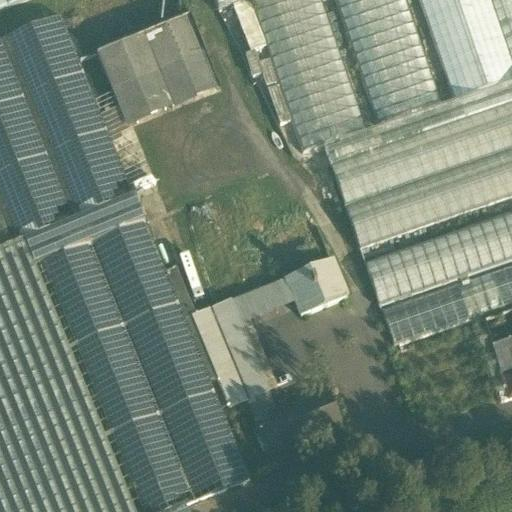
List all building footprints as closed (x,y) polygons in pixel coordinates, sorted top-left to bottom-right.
[(0,0),(0,13),(32,0),(0,0)] [(212,0),(217,14),(232,9),(249,3),(249,4),(250,4),(261,0),(212,0)] [(369,133),(321,0),(261,0),(250,4),(267,51),(304,156),(326,148),(369,133)] [(445,108),(407,0),(334,0),(380,130),(445,108)] [(511,84),(511,0),(419,0),(456,104),(511,84)] [(249,3),(232,9),(249,57),(267,51),(250,4),(249,4),(249,3)] [(0,43),(0,212),(14,248),(28,242),(136,197),(62,18),(0,43)] [(98,57),(114,96),(207,58),(190,19),(98,57)] [(207,58),(114,96),(128,129),(221,91),(207,58)] [(326,148),(333,168),(511,106),(511,84),(456,104),(445,108),(380,130),(369,133),(326,148)] [(511,308),(511,106),(333,168),(361,252),(511,200),(511,217),(366,267),(380,310),(461,283),(462,287),(383,313),(394,349),(399,347),(473,321),(476,330),(406,352),(401,353),(396,355),(421,430),(500,407),(499,400),(506,398),(484,323),(483,318),(511,308)] [(147,223),(136,197),(28,242),(37,266),(147,223)] [(0,252),(14,248),(0,212),(0,252)] [(84,387),(74,391),(83,412),(93,408),(133,511),(179,511),(183,510),(250,484),(210,384),(167,274),(147,223),(37,266),(84,387)] [(0,252),(0,371),(15,411),(22,408),(0,352),(0,281),(27,271),(74,391),(84,387),(37,266),(28,242),(14,248),(0,252)] [(294,307),(299,322),(347,303),(332,265),(285,284),(294,307)] [(210,384),(218,381),(194,319),(198,318),(179,270),(167,274),(210,384)] [(121,511),(83,412),(74,391),(27,271),(0,281),(0,352),(22,408),(15,411),(25,435),(31,432),(62,511),(121,511)] [(285,284),(233,304),(242,327),(294,307),(285,284)] [(233,304),(198,318),(194,319),(218,381),(230,412),(248,405),(262,399),(270,396),(242,327),(233,304)] [(511,313),(484,323),(506,398),(499,400),(500,407),(511,402),(511,313)] [(399,347),(401,353),(406,352),(476,330),(473,321),(399,347)] [(55,511),(25,435),(15,411),(0,371),(0,511),(55,511)] [(281,449),(282,451),(316,438),(341,428),(336,416),(329,397),(311,404),(287,414),(270,420),(262,399),(248,405),(258,429),(259,433),(272,428),(281,449)] [(133,511),(93,408),(83,412),(121,511),(62,511),(31,432),(25,435),(55,511),(133,511)] [(272,428),(259,433),(254,435),(263,456),(281,449),(272,428)]
